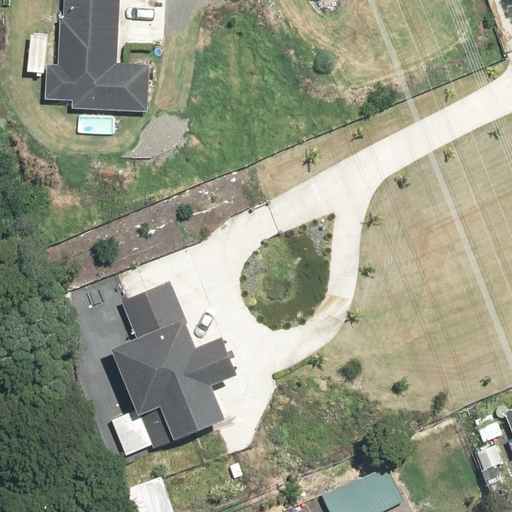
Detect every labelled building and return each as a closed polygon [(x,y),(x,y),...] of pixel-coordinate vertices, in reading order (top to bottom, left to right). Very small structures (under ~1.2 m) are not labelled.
[(61,0),(59,60),(49,59),(48,94),(74,95),(74,108),(153,112),(155,55),(124,53),(126,0),(61,0)] [(384,0),(292,0),(285,4),(275,9),(283,23),(292,18),(303,38),(309,50),(336,36),(352,67),(379,53),(368,31),(394,17),(384,0)] [(117,345),(143,408),(160,401),(175,436),(234,412),(220,378),(241,370),(225,332),(198,344),(172,280),(132,296),(147,333),(117,345)] [(131,413),(109,422),(122,456),(151,445),(139,415),(132,417),(131,413)] [(493,414),(472,421),(480,443),(501,436),(493,414)] [(495,443),(473,453),(481,472),(504,463),(495,443)]
